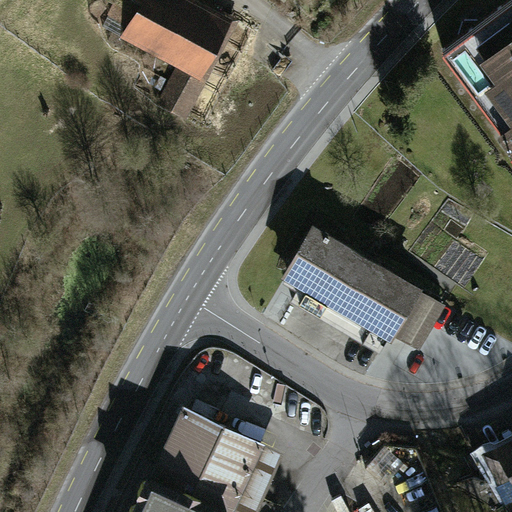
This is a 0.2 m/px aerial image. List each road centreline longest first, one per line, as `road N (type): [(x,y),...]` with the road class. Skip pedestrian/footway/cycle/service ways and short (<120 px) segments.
road 1 (tertiary): [(185,304),(235,218),(301,133),(423,0)]
road 2 (unclassified): [(511,377),(428,410),(352,405),(185,304)]
road 3 (tertiary): [(78,511),(185,304)]
